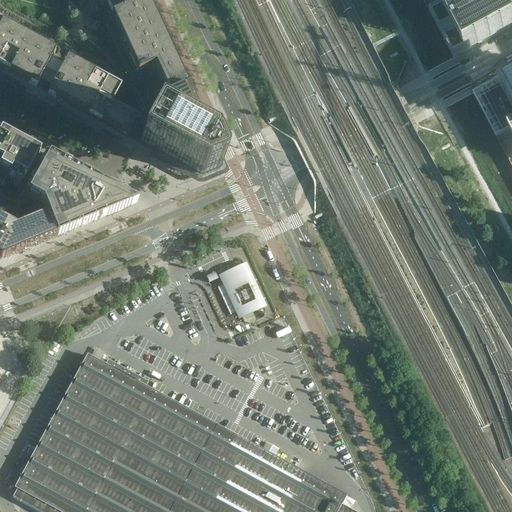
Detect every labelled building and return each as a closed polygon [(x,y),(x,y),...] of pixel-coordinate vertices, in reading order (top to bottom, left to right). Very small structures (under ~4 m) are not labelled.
[(186,88),(145,0),(99,0),(99,1),(103,5),(104,5),(137,75),(157,66),(171,96),(183,90),(186,88)] [(511,0),(456,0),(430,14),(454,58),(511,26),(511,0)] [(0,67),(36,88),(55,53),(0,22),(0,67)] [(120,90),(66,60),(48,94),(128,138),(138,119),(111,105),(120,90)] [(511,76),(475,96),(496,136),(511,127),(511,76)] [(187,90),(186,88),(183,90),(171,96),(164,99),(163,99),(163,100),(161,104),(156,112),(155,114),(154,117),(141,140),(139,144),(145,147),(147,148),(153,152),(198,176),(199,177),(200,177),(201,177),(202,177),(218,171),(219,171),(219,170),(220,170),(220,169),(221,169),(221,168),(221,167),(221,166),(222,166),(221,165),(221,164),(211,142),(197,111),(193,103),(187,90)] [(88,177),(73,169),(73,170),(63,164),(51,158),(49,156),(44,165),(35,161),(40,152),(32,147),(0,129),(0,179),(11,186),(19,190),(27,195),(28,195),(37,200),(42,203),(55,235),(56,238),(57,238),(58,237),(67,233),(68,233),(73,231),(74,230),(80,228),(81,227),(93,222),(94,222),(99,220),(107,217),(124,210),(126,209),(127,208),(130,207),(137,204),(133,202),(132,202),(130,201),(129,200),(127,199),(126,199),(124,197),(123,197),(114,192),(113,192),(102,185),(101,185),(95,182),(95,181),(92,180),(89,178),(88,178),(88,177)] [(42,203),(37,200),(17,208),(0,198),(0,259),(1,260),(56,238),(55,235),(42,203)] [(262,307),(254,289),(254,288),(252,284),(252,285),(245,271),(234,276),(224,281),(241,317),(262,307)] [(89,511),(119,458),(154,393),(145,388),(148,383),(108,361),(105,366),(89,357),(38,451),(17,490),(56,511),(89,511)] [(215,510),(251,445),(154,393),(119,458),(215,510)] [(218,511),(289,511),(309,477),(251,445),(215,510),(218,511)] [(218,511),(215,510),(119,458),(89,511),(352,511),(350,511),(354,504),(346,500),(347,498),(344,496),(334,511),(218,511)] [(334,511),(344,496),(309,477),(289,511),(334,511)]
